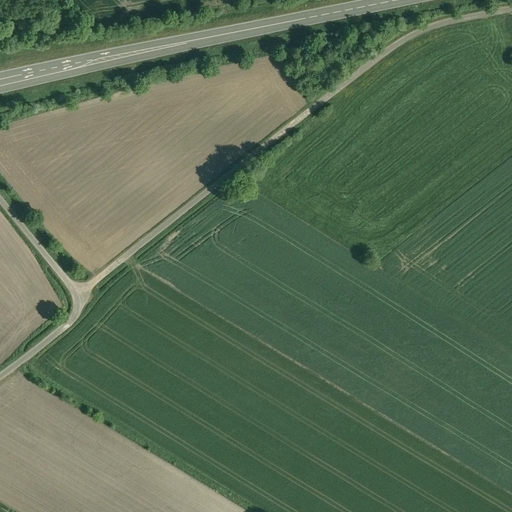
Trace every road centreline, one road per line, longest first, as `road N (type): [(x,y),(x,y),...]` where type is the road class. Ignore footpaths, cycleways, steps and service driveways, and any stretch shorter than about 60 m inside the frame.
road 1 (track): [(76,291),(425,29),(511,10)]
road 2 (unclassified): [(0,199),(76,291),(69,319),(0,380)]
road 3 (primary): [(0,89),(229,33)]
road 4 (primary): [(229,33),(0,77)]
road 5 (primary): [(229,33),(394,0)]
